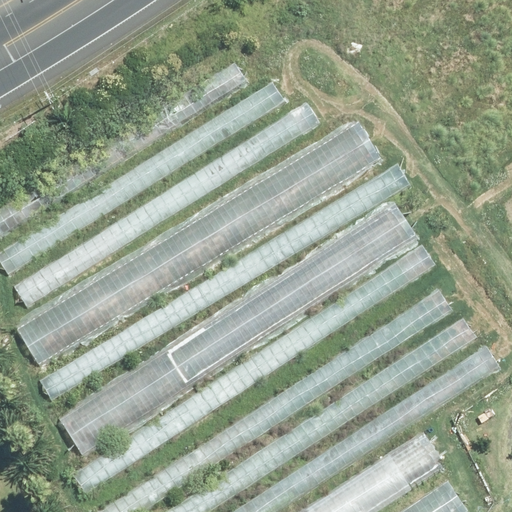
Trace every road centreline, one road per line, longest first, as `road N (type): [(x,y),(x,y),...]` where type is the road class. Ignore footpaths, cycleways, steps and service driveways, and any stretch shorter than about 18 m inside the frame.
road 1 (unknown): [(69,21),(314,511)]
road 2 (unknown): [(211,511),(0,90)]
